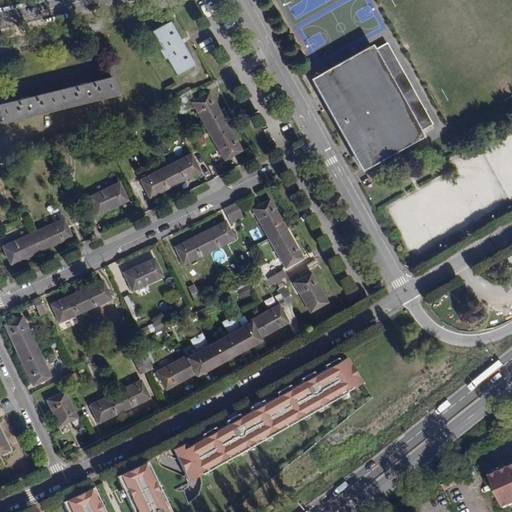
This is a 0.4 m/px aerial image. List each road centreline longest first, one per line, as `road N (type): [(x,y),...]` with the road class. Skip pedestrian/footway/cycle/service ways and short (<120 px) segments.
road 1 (residential): [(402,295),(55,482)]
road 2 (residential): [(0,300),(324,142)]
road 3 (primary): [(511,312),(321,458),(278,511)]
road 4 (primary): [(321,511),(393,429),(511,339)]
road 5 (residential): [(402,295),(324,142)]
road 6 (residential): [(324,142),(241,0)]
road 7 (residential): [(0,353),(55,482)]
road 8 (residential): [(511,232),(402,295)]
